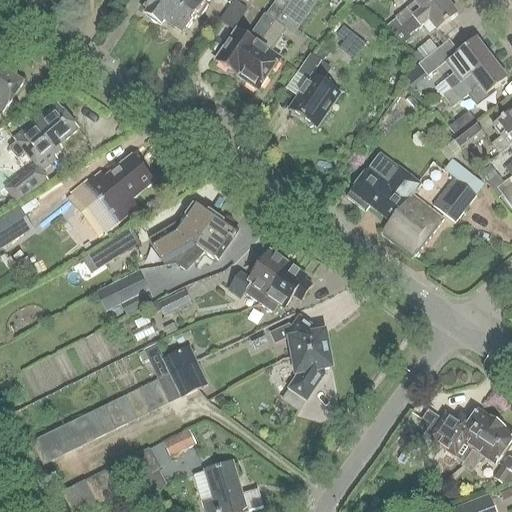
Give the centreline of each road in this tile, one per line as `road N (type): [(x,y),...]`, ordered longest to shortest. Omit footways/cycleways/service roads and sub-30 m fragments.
road 1 (tertiary): [(456,326),(0,19)]
road 2 (residential): [(324,511),(456,326)]
